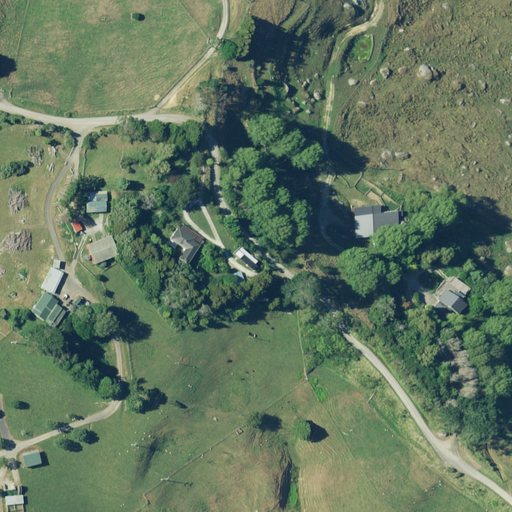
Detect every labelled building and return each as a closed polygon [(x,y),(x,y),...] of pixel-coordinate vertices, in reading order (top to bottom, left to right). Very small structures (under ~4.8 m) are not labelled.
[(106,194),(106,191),(93,191),(93,201),(83,202),(84,212),(110,212),(110,204),(109,194),(106,194)] [(399,232),(396,210),(354,216),(357,237),(382,234),(399,232)] [(194,238),(176,227),(168,239),(178,246),(182,248),(174,260),(184,266),(198,244),(192,241),(194,238)] [(114,256),(106,237),(85,245),(93,264),(114,256)] [(62,273),(50,267),(39,287),(51,293),(62,273)] [(240,280),(237,270),(227,274),(230,283),(240,280)] [(459,300),(461,297),(452,290),(449,294),(443,289),(436,299),(438,301),(431,311),(443,320),(450,310),(456,315),(464,304),(459,300)] [(55,300),(42,291),(29,311),(47,324),(48,323),(53,326),(64,311),(53,303),(55,300)] [(81,302),(76,297),(72,302),(77,307),(81,302)] [(41,463),(38,450),(21,454),(24,467),(41,463)] [(22,503),(22,495),(4,496),(5,504),(22,503)]
